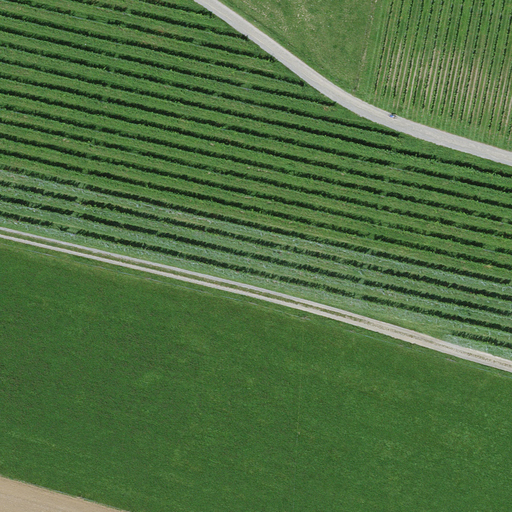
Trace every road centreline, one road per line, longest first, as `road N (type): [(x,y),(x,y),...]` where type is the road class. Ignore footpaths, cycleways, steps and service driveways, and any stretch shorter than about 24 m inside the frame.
road 1 (track): [(511,366),(0,230)]
road 2 (track): [(209,0),(369,115),(511,161)]
